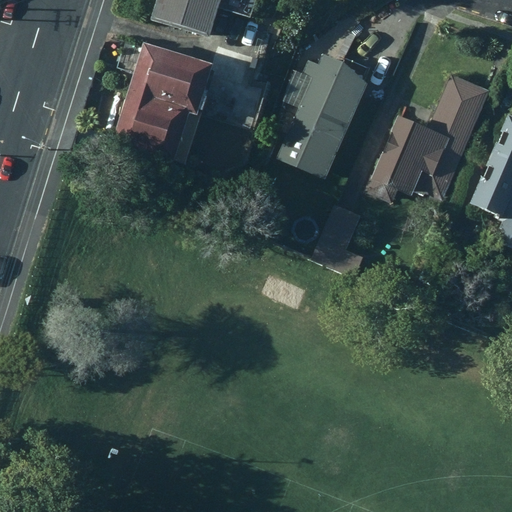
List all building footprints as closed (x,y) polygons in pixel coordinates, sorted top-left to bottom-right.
[(156,0),(149,25),(206,43),(219,0),(156,0)] [(141,47),(125,99),(197,122),(212,71),(141,47)] [(363,81),(367,72),(332,56),(330,61),(323,58),(318,68),(307,63),(300,78),(311,83),(275,161),(322,186),(368,83),(363,81)] [(426,135),(396,122),(363,197),(391,209),(396,197),(408,202),(413,192),(442,205),(490,95),(451,78),(426,135)] [(182,172),(197,122),(125,99),(110,147),(171,171),(172,168),(182,172)] [(511,249),(511,115),(509,114),(502,132),(505,134),(501,144),(497,143),(487,167),(490,168),(485,180),(482,178),(471,204),(499,216),(498,220),(503,222),(495,242),(511,249)] [(359,219),(333,207),(310,263),(353,281),(362,257),(346,251),(359,219)] [(320,237),(298,227),(285,252),(309,262),(320,237)] [(446,275),(455,256),(439,248),(429,266),(446,275)]
